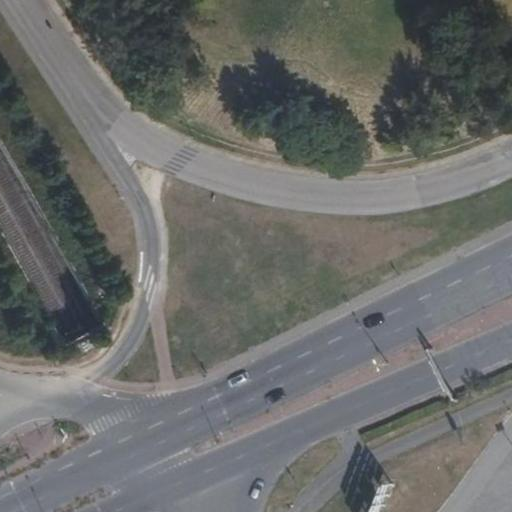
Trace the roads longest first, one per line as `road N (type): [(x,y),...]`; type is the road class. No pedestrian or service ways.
road 1 (secondary): [(511,266),(164,432)]
road 2 (secondary): [(190,473),(511,340)]
road 3 (secondary): [(164,432),(5,511)]
